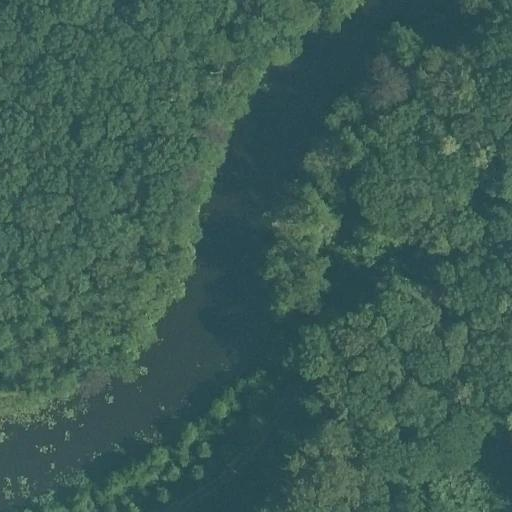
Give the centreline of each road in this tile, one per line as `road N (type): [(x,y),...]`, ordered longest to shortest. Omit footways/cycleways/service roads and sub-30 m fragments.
road 1 (track): [(414,275),(337,322),(295,377),(262,443),(171,511)]
road 2 (track): [(511,458),(414,275)]
